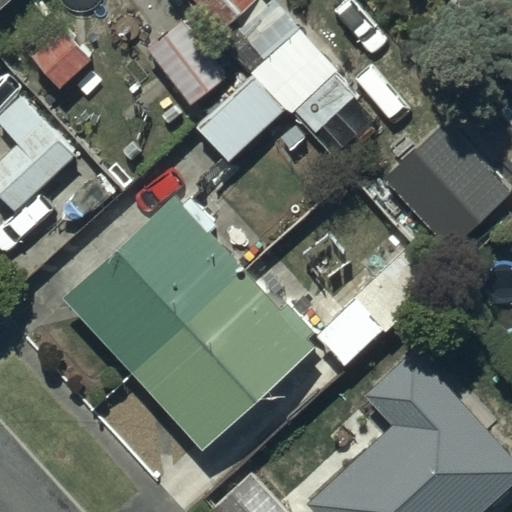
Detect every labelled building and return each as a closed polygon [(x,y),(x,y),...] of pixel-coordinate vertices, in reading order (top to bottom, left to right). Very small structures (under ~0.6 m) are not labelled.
[(244,0),(202,0),(222,21),(244,0)] [(226,68),(180,9),(146,36),(192,94),(226,68)] [(64,13),(29,42),(58,77),(93,47),(64,13)] [(285,101),(252,64),(195,113),(228,150),(285,101)] [(76,147),(21,86),(0,104),(0,111),(21,135),(0,154),(0,185),(15,202),(76,147)] [(511,182),(450,117),(386,178),(451,247),(511,189),(511,182)] [(133,359),(245,262),(173,183),(64,283),(133,359)] [(440,267),(410,236),(311,332),(338,360),(385,314),(388,318),(440,267)] [(245,262),(133,359),(202,435),(312,335),(305,327),(314,319),(288,290),(278,298),(245,262)] [(465,511),(511,469),(511,445),(412,337),(362,382),(391,413),(307,491),(326,511),(465,511)] [(293,511),(248,463),(207,501),(217,511),(293,511)]
